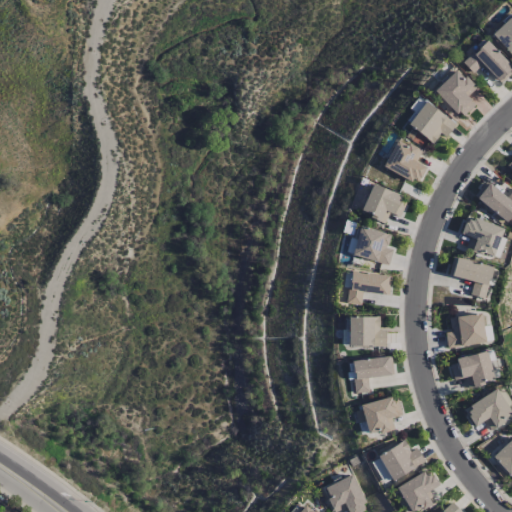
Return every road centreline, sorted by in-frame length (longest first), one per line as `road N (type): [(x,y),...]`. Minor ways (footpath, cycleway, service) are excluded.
road 1 (residential): [(0,412),(36,370),(58,274),(101,207),(110,176),(111,143),(90,95),(105,0)]
road 2 (residential): [(511,117),(456,182),(432,238),(421,293),(432,397),(454,453),(500,511)]
